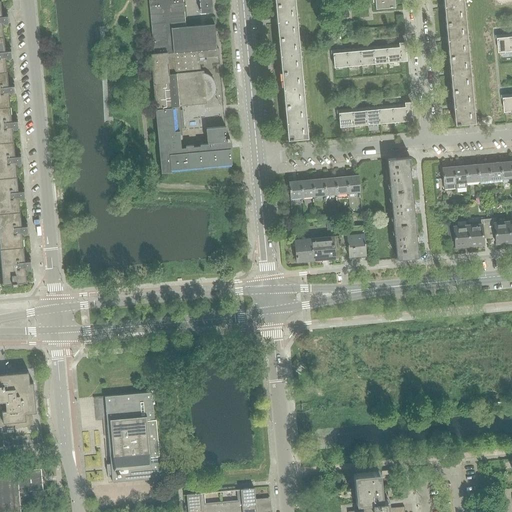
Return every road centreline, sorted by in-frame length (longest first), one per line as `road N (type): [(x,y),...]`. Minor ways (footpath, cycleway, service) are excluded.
road 1 (residential): [(55,310),(27,0)]
road 2 (secondary): [(56,330),(271,311)]
road 3 (secondary): [(269,289),(55,310)]
road 4 (residential): [(289,511),(271,311)]
road 5 (tertiary): [(78,511),(56,330)]
road 6 (residential): [(428,143),(257,158)]
road 7 (tertiary): [(257,158),(242,0)]
road 8 (secondary): [(365,290),(511,275)]
road 9 (residential): [(428,143),(415,0)]
road 10 (tertiary): [(269,289),(257,158)]
